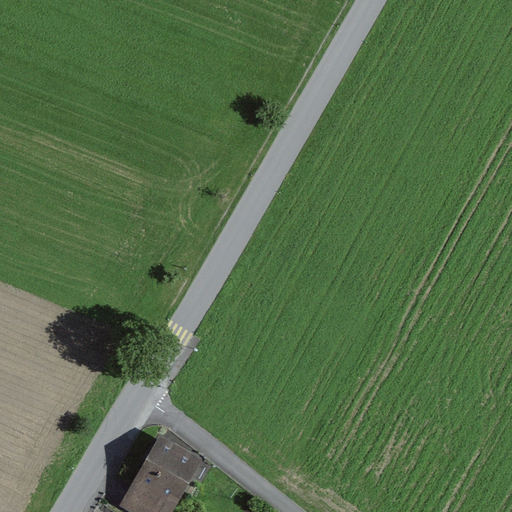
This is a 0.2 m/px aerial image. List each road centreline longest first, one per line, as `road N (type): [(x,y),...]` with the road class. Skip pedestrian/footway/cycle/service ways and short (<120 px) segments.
road 1 (unclassified): [(139,393),(368,0)]
road 2 (residential): [(292,511),(139,393)]
road 3 (unclassified): [(70,511),(139,393)]
